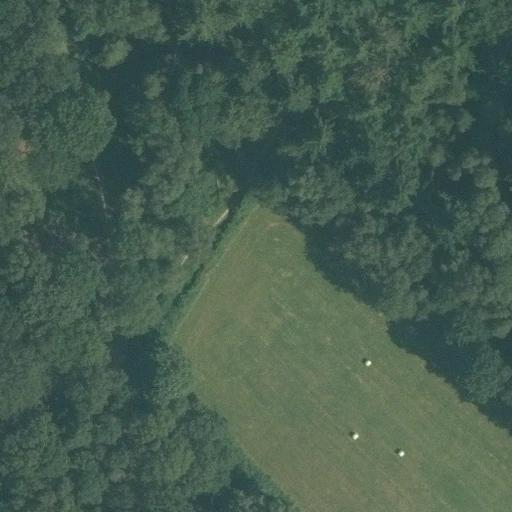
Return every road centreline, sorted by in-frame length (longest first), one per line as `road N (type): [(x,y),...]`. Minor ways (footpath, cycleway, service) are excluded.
road 1 (track): [(511,259),(370,171),(281,129),(126,0)]
road 2 (track): [(257,511),(198,460),(125,369),(0,245)]
road 3 (track): [(110,353),(117,341),(109,218),(85,102),(35,0)]
road 4 (track): [(117,341),(281,129)]
